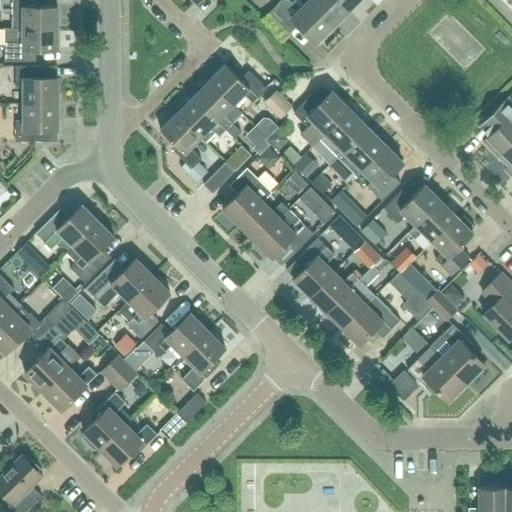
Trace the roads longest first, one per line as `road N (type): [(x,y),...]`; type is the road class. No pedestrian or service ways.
road 1 (residential): [(511,232),(357,78),(357,57),(410,0)]
road 2 (residential): [(291,361),(105,174)]
road 3 (residential): [(511,439),(381,442),(291,361)]
road 4 (residential): [(291,361),(159,494),(151,511)]
road 5 (residential): [(109,111),(135,116),(204,45),(160,0)]
road 6 (residential): [(118,511),(0,392)]
road 7 (residential): [(0,239),(58,179),(105,174)]
